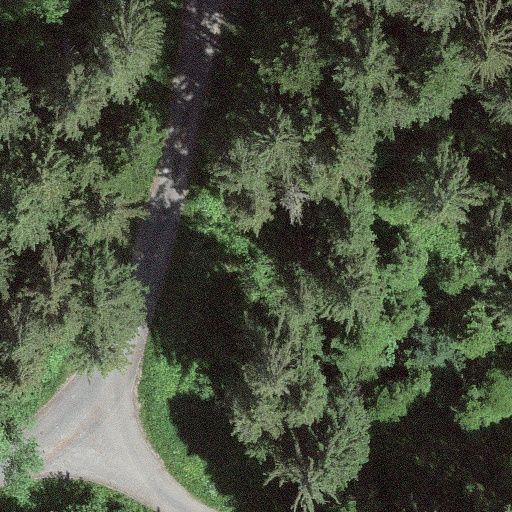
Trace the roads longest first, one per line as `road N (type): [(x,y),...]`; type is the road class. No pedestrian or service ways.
road 1 (unclassified): [(209,0),(157,266),(128,339),(79,419)]
road 2 (unclassified): [(79,419),(189,511)]
